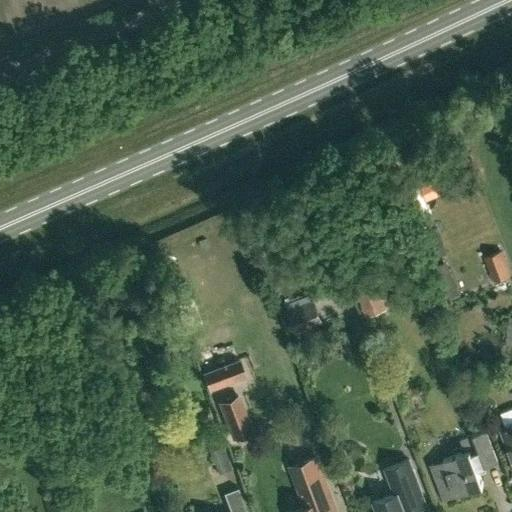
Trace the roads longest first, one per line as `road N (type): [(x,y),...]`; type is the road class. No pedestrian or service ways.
road 1 (primary): [(0,233),(511,3)]
road 2 (unclassified): [(0,77),(209,0)]
